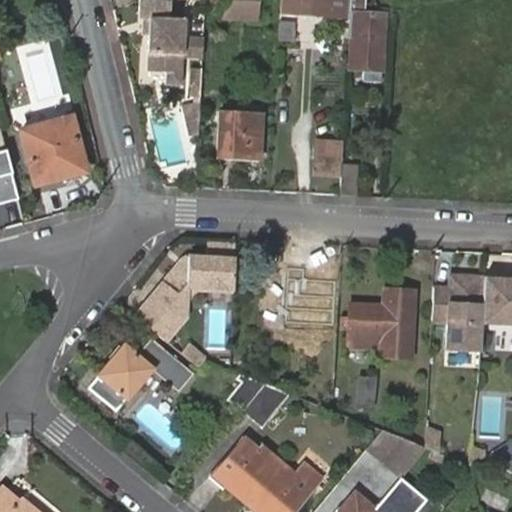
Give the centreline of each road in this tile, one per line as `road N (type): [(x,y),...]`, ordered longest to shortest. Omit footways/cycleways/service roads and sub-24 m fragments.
road 1 (residential): [(135,222),(186,210),(511,227)]
road 2 (residential): [(135,222),(86,0)]
road 3 (residential): [(19,388),(135,222)]
road 4 (residential): [(165,511),(19,388)]
road 5 (residential): [(135,222),(0,257)]
